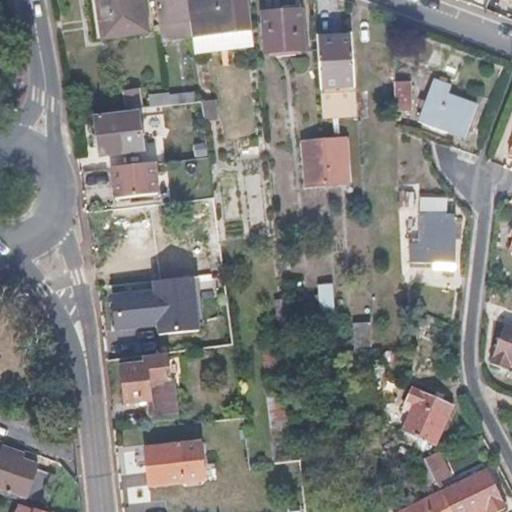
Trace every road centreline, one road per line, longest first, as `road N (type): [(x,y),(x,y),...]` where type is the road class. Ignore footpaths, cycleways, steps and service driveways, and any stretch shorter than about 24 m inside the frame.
road 1 (residential): [(482,159),(465,350),(474,387)]
road 2 (tertiary): [(92,398),(77,274),(60,211)]
road 3 (tertiary): [(4,249),(55,305),(92,398)]
road 4 (residential): [(511,44),(398,0)]
